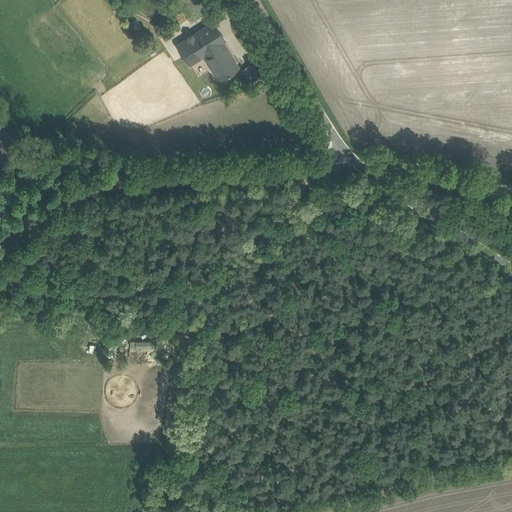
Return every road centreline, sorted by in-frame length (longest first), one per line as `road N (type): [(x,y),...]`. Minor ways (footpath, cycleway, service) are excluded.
road 1 (track): [(162,511),(181,352),(230,258),(297,196),(309,167)]
road 2 (unclassified): [(0,253),(60,201),(89,188),(309,167),(345,153)]
road 3 (unclassified): [(345,153),(254,0)]
road 4 (unclassified): [(511,269),(375,178)]
road 5 (unclassified): [(511,192),(404,167),(375,178)]
